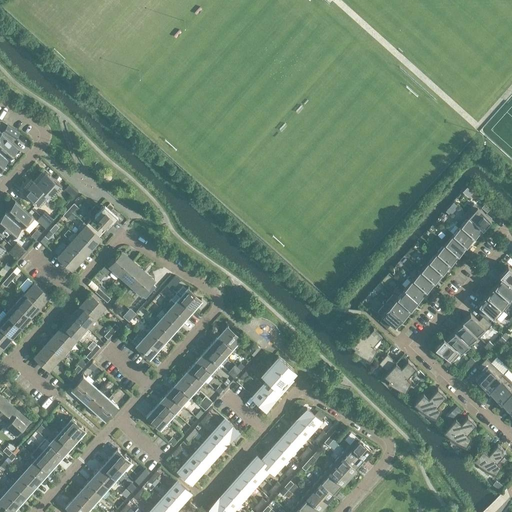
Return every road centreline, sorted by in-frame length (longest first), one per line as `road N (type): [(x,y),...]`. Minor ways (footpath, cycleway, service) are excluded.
road 1 (residential): [(72,291),(125,232),(214,291),(216,307),(148,385)]
road 2 (residential): [(511,244),(415,346),(511,437)]
road 3 (residential): [(264,428),(301,386),(391,442),(394,449),(338,511)]
road 4 (residential): [(0,101),(46,134),(0,187)]
road 5 (residential): [(116,421),(35,511)]
